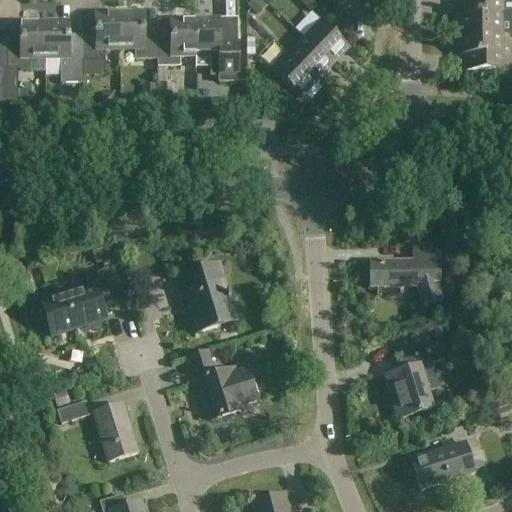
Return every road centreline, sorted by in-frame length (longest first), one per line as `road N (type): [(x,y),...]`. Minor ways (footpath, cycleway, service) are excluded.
road 1 (tertiary): [(314,188),(0,191)]
road 2 (residential): [(327,442),(314,188)]
road 3 (residential): [(182,482),(327,442)]
road 4 (residential): [(419,128),(410,0)]
road 5 (tertiary): [(419,128),(373,178),(314,188)]
